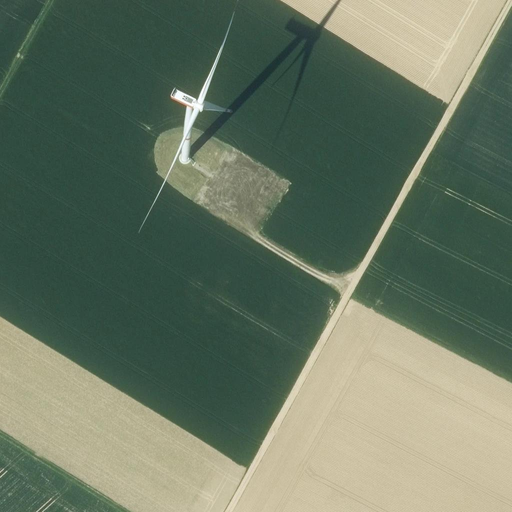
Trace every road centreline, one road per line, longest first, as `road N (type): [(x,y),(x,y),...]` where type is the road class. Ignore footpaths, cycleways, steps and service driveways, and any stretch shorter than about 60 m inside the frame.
road 1 (track): [(50,0),(0,91),(0,433),(126,511)]
road 2 (track): [(226,511),(511,1)]
road 3 (track): [(348,299),(511,384)]
road 4 (track): [(355,286),(201,204)]
